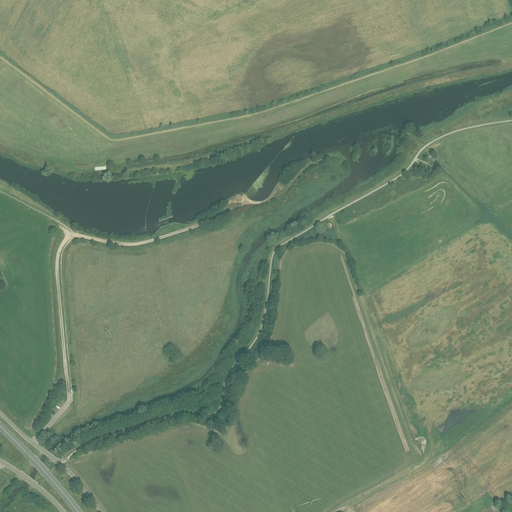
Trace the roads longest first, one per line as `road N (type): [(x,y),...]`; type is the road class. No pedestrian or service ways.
road 1 (track): [(69,397),(57,281),(63,241),(74,234),(133,244),(233,213)]
road 2 (unclassified): [(100,511),(64,465),(0,413)]
